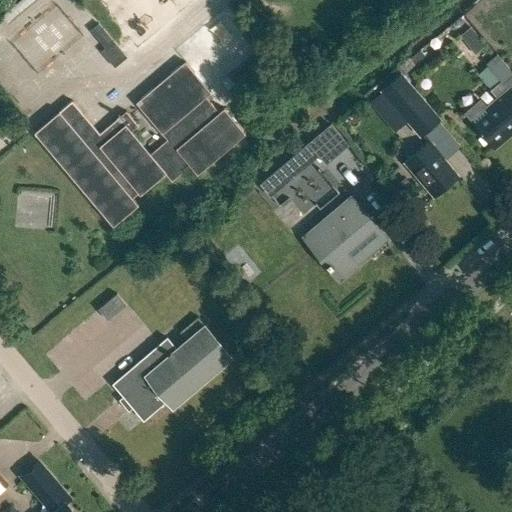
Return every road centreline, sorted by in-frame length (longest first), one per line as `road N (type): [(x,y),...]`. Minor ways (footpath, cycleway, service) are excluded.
road 1 (tertiary): [(199,511),(511,246)]
road 2 (residential): [(142,511),(0,347)]
